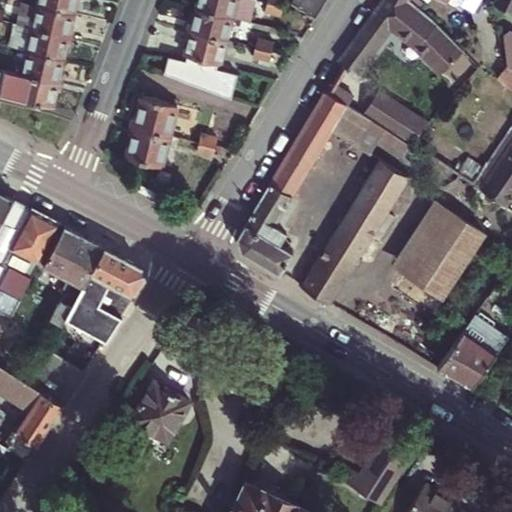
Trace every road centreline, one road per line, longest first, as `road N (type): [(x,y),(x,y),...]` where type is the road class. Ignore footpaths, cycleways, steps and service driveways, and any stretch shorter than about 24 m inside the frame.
road 1 (secondary): [(511,445),(186,256)]
road 2 (residential): [(186,256),(21,511)]
road 3 (residential): [(345,0),(186,256)]
road 4 (residential): [(67,189),(142,0)]
road 5 (secondary): [(186,256),(67,189)]
